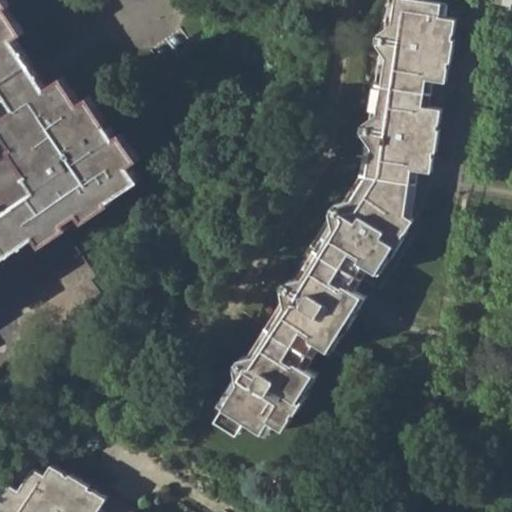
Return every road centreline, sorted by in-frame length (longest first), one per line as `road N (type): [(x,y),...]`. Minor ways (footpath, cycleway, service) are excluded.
road 1 (residential): [(349,0),(327,149),(208,351)]
road 2 (unknown): [(59,298),(191,174),(226,102),(219,0)]
road 3 (residential): [(0,95),(134,9)]
